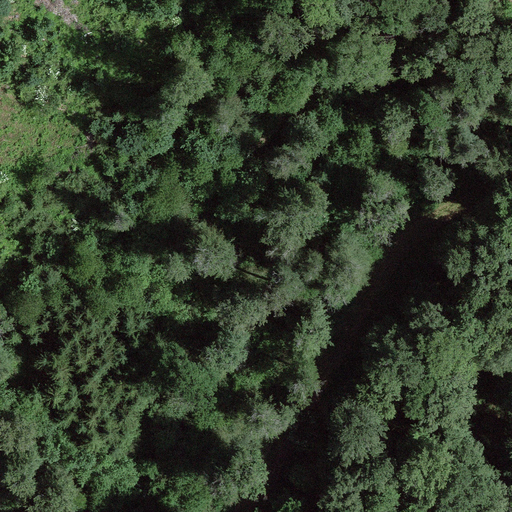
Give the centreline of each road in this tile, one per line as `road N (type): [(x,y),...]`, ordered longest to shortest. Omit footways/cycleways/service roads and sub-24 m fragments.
road 1 (track): [(353,0),(191,311),(110,511)]
road 2 (track): [(238,511),(286,445),(404,229),(511,173)]
